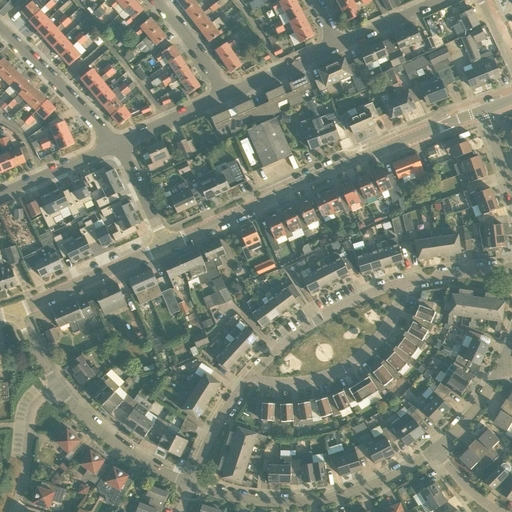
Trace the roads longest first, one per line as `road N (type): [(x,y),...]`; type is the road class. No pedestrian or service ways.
road 1 (residential): [(165,247),(483,110)]
road 2 (residential): [(190,482),(243,498),(317,501),(399,474),(436,449)]
road 3 (residential): [(254,370),(313,382),(352,369),(378,344),(402,282)]
road 4 (residential): [(254,370),(311,320),(354,295),(402,282)]
road 5 (residential): [(56,388),(142,462),(190,482)]
road 6 (residential): [(15,313),(165,247)]
road 7 (residential): [(115,144),(0,31)]
road 8 (residential): [(190,482),(220,417),(254,370)]
road 9 (residential): [(0,195),(115,144)]
road 10 (residential): [(15,500),(33,408),(56,388)]
road 11 (residential): [(223,95),(335,46)]
